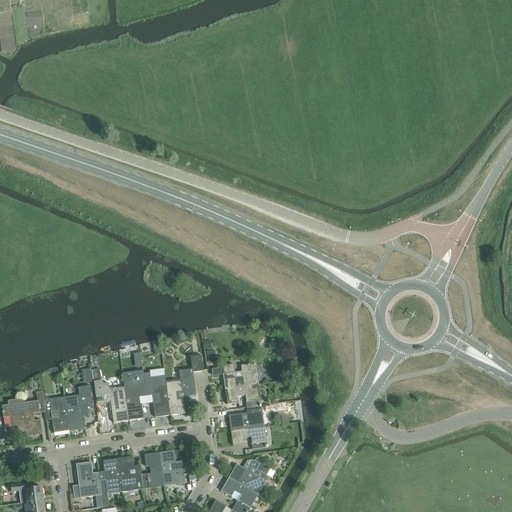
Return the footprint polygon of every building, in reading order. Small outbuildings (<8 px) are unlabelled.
[(215,351),(211,351),(206,352),(208,364),(216,363),(215,351)] [(189,397),(196,396),(193,373),(203,371),(201,356),(190,357),(192,370),(179,372),(180,380),(166,382),(170,416),(185,414),(183,400),(189,399),(189,397)] [(222,367),(222,369),(225,391),(228,390),(259,385),(256,364),(241,366),(242,372),(235,373),(234,365),(222,367)] [(101,369),(91,371),(93,380),(103,379),(101,369)] [(153,403),(155,418),(170,416),(166,382),(151,384),(150,374),(148,374),(147,371),(143,371),(143,375),(144,381),(144,385),(145,385),(147,397),(158,396),(159,403),(153,403)] [(139,398),(146,397),(147,397),(145,385),(144,385),(144,381),(138,382),(138,380),(123,382),(124,388),(129,422),(144,420),(142,405),(140,405),(139,398)] [(113,424),(125,422),(129,422),(124,388),(104,391),(102,381),(94,382),(97,404),(110,402),(113,424)] [(227,405),(239,404),(238,398),(245,397),(247,408),(261,406),(259,385),(228,390),(230,404),(227,405)] [(79,396),(64,398),(69,432),(84,430),(82,415),(88,414),(87,407),(93,406),(90,386),(78,388),(79,396)] [(43,435),(41,421),(35,421),(34,414),(45,413),(43,395),(42,393),(36,394),(37,402),(23,404),(22,399),(7,401),(8,406),(2,407),(2,412),(2,413),(3,413),(3,418),(2,418),(3,419),(9,418),(11,427),(4,428),(6,440),(13,439),(12,437),(27,435),(27,437),(28,437),(27,435),(42,433),(42,435),(43,435)] [(52,419),(54,434),(69,432),(64,398),(47,400),(46,395),(43,395),(45,413),(46,420),(52,419)] [(264,427),(261,406),(247,408),(248,414),(228,416),(229,417),(231,417),(233,431),(231,431),(264,427)] [(233,447),(245,445),(244,439),(251,438),(253,450),(267,448),(264,427),(231,431),(231,432),(233,432),(235,446),(233,446),(233,447)] [(176,463),(175,452),(159,454),(164,487),(185,484),(182,462),(176,463)] [(143,490),(164,487),(159,454),(144,456),(146,468),(150,467),(151,474),(141,476),(143,490)] [(135,468),(133,457),(118,459),(122,493),(143,490),(141,476),(140,467),(135,468)] [(118,459),(103,461),(104,473),(99,474),(100,481),(102,502),(103,508),(109,507),(109,503),(108,495),(122,493),(118,459)] [(229,478),(232,479),(259,495),(269,477),(266,476),(270,470),(260,464),(259,464),(253,461),(247,462),(243,469),(236,465),(229,478)] [(93,475),(91,463),(76,465),(81,499),(98,496),(98,502),(102,502),(100,481),(99,474),(93,475)] [(197,480),(195,468),(188,469),(189,481),(197,480)] [(246,511),(248,511),(259,495),(232,479),(224,493),(221,491),(221,492),(232,498),(235,493),(241,496),(235,505),(246,511)] [(11,493),(21,492),(22,504),(27,503),(43,501),(42,488),(31,489),(30,484),(11,486),(11,493)] [(27,503),(28,511),(44,511),(43,501),(27,503)] [(223,511),(226,508),(215,501),(215,502),(217,503),(212,511),(246,511),(235,505),(231,511),(223,511)]
